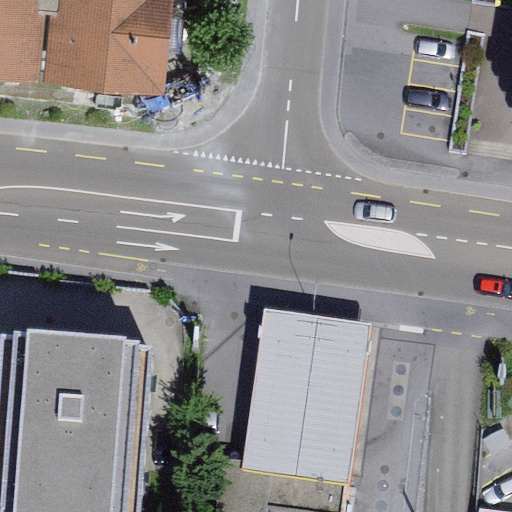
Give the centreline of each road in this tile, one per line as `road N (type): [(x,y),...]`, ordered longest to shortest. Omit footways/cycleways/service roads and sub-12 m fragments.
road 1 (secondary): [(0,195),(274,215)]
road 2 (secondary): [(274,215),(511,252)]
road 3 (residential): [(274,215),(301,0)]
